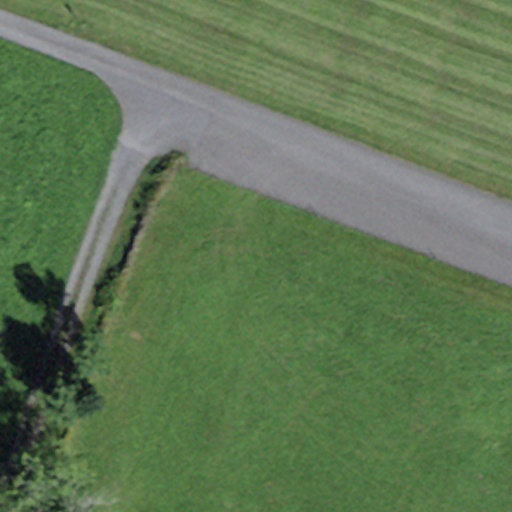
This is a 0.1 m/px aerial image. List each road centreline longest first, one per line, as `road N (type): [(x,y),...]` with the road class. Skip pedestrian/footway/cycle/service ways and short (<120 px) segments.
road 1 (unclassified): [(0,34),(511,227)]
road 2 (track): [(2,511),(156,94)]
